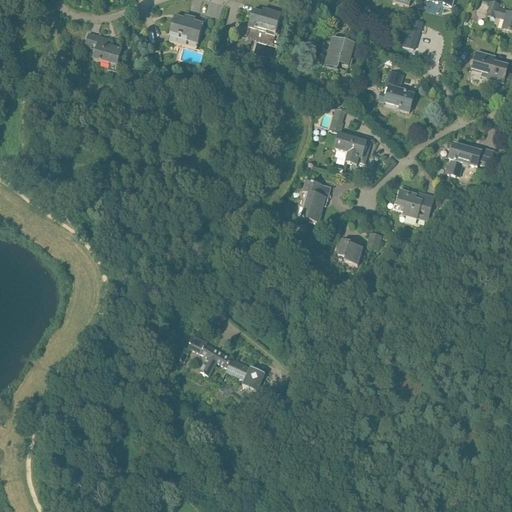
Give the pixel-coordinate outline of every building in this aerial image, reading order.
[(451,10),(453,0),(424,0),(425,1),(436,4),(436,5),(451,10)] [(477,7),(479,0),(472,0),(470,8),(474,9),(474,7),(477,7)] [(504,32),(511,34),(511,16),(511,14),(498,10),(499,6),(491,4),(487,19),(495,22),(496,19),(507,22),(504,32)] [(272,47),(276,32),(278,32),(283,18),(263,12),(262,16),(253,13),(246,40),(272,47)] [(198,47),(204,27),(195,24),(196,21),(185,18),(184,21),(175,18),(167,45),(194,53),(196,46),(198,47)] [(115,76),(122,51),(107,47),(109,41),(89,35),(85,49),(96,52),(93,62),(110,67),(108,73),(115,76)] [(349,70),(356,47),(334,40),(325,71),(338,74),(339,67),(349,70)] [(404,40),(401,48),(415,52),(418,44),(404,40)] [(494,64),(495,59),(478,55),(473,72),(489,77),(488,81),(503,85),(508,68),(494,64)] [(398,112),(410,115),(415,98),(407,96),(407,94),(399,92),(403,78),(390,74),(386,89),(389,90),(384,106),(398,110),(398,112)] [(372,141),(354,136),(342,132),(344,125),(342,125),(345,115),(347,115),(347,114),(335,110),(329,132),(331,133),(331,134),(338,136),(334,152),(349,156),(346,164),(357,167),(358,165),(365,167),(372,141)] [(478,166),(489,169),(494,154),(482,151),(481,154),(467,150),(469,146),(459,144),(458,148),(454,147),(450,162),(451,162),(447,176),(457,178),(460,179),(463,165),(468,166),(477,170),(478,166)] [(502,156),(500,166),(506,168),(509,158),(502,156)] [(322,198),(325,188),(307,183),(303,194),(308,195),(301,220),(318,225),(326,199),(322,198)] [(428,224),(433,206),(435,200),(424,196),(423,199),(401,193),(397,207),(405,210),(403,217),(428,224)] [(441,201),(435,200),(433,206),(439,208),(441,201)] [(365,247),(378,251),(382,238),(370,234),(365,247)] [(358,268),(360,261),(363,252),(358,250),(359,247),(343,242),(338,259),(336,259),(334,266),(344,269),(346,265),(358,268)] [(250,371),(205,350),(208,345),(194,339),(188,351),(201,357),(207,361),(200,374),(209,379),(217,365),(227,370),(226,373),(245,382),(242,388),(247,390),(246,393),(252,396),(253,393),(257,395),(265,376),(251,370),(250,371)] [(167,360),(162,355),(155,363),(160,368),(167,360)] [(276,402),(270,403),(272,424),(278,423),(276,402)]
